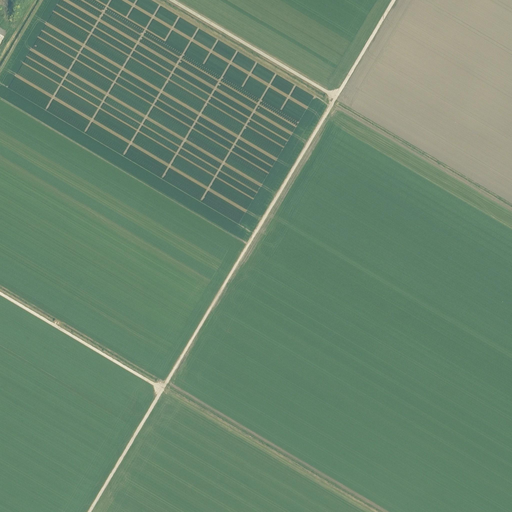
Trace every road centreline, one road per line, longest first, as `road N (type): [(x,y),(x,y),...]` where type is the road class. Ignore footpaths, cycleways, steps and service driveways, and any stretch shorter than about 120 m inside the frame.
road 1 (track): [(392,0),(88,511)]
road 2 (track): [(171,0),(335,96)]
road 3 (track): [(161,388),(0,293)]
